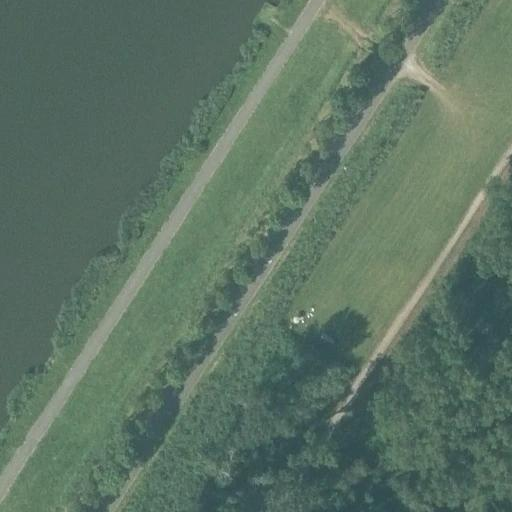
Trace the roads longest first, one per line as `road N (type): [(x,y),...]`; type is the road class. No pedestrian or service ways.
road 1 (tertiary): [(99,511),(433,0)]
road 2 (unknown): [(511,148),(275,511)]
road 3 (track): [(454,100),(314,4)]
